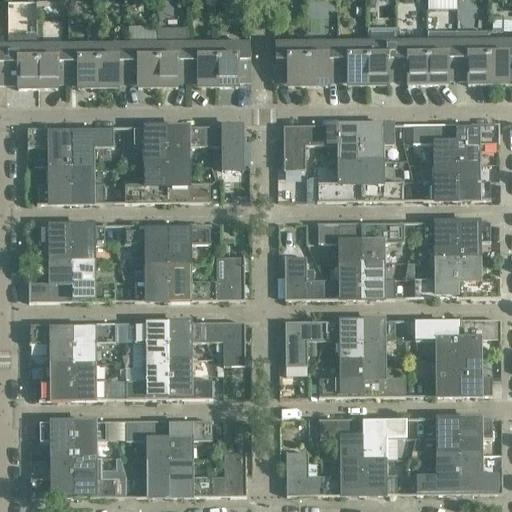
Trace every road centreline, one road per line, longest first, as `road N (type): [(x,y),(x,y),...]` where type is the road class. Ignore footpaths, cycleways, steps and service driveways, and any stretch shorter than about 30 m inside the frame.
road 1 (residential): [(0,120),(511,115)]
road 2 (residential): [(2,318),(511,312)]
road 3 (residential): [(3,414),(269,410)]
road 4 (residential): [(246,215),(511,212)]
road 5 (residential): [(246,215),(0,217)]
road 6 (residential): [(511,409),(269,410)]
